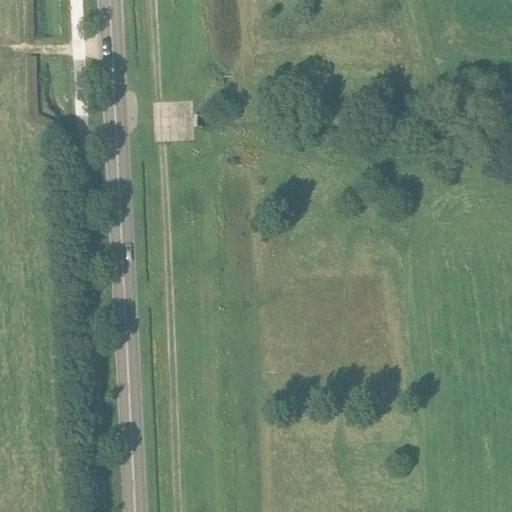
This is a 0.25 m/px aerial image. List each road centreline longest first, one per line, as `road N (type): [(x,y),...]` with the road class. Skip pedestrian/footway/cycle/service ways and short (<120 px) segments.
road 1 (secondary): [(134,511),(109,0)]
road 2 (track): [(116,141),(208,143),(412,176),(511,180)]
